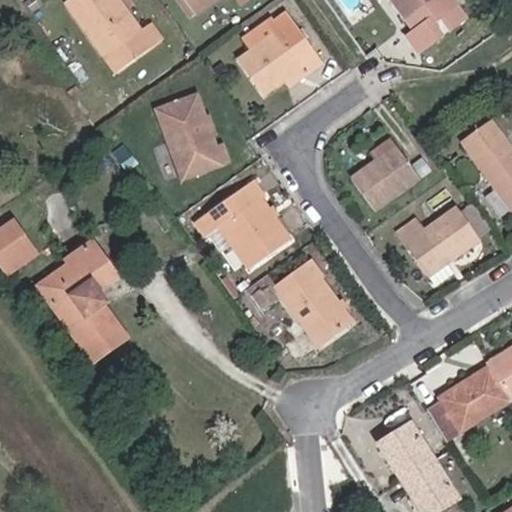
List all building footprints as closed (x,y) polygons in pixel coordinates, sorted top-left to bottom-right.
[(86,0),(82,3),(129,73),(174,41),(165,28),(154,32),(130,0),(86,0)] [(233,0),(199,0),(210,17),(233,0)] [(432,11),(423,0),(407,0),(421,17),(432,11)] [(423,0),(432,11),(447,0),(423,0)] [(291,36),(266,54),(252,64),(276,99),(317,71),(324,77),(332,71),(298,19),(286,28),(291,36)] [(291,36),(286,28),(284,25),(258,41),(266,54),(291,36)] [(232,151),(210,99),(172,114),(200,182),(243,164),(238,149),(232,151)] [(511,139),(507,132),(479,151),(511,198),(511,139)] [(413,154),(381,177),(369,187),(390,217),(433,188),(413,154)] [(281,203),(271,189),(213,228),(223,244),(239,235),(266,276),(306,250),(279,210),(281,203)] [(0,261),(9,276),(44,254),(19,216),(0,227),(0,261)] [(491,253),(468,220),(436,243),(427,230),(407,245),(445,300),(464,286),(458,276),(491,253)] [(122,272),(101,238),(75,252),(74,252),(72,253),(74,263),(63,270),(58,273),(48,280),(91,351),(97,359),(127,337),(106,303),(110,298),(103,285),(122,272)] [(338,283),(330,272),(297,295),(337,352),(368,332),(340,291),(338,283)] [(463,446),(511,413),(511,376),(507,370),(460,401),(462,408),(445,419),(460,442),(463,446)] [(427,430),(393,449),(433,511),(458,511),(473,504),(449,465),(442,454),(427,430)] [(460,442),(442,454),(449,465),(467,454),(463,446),(460,442)]
